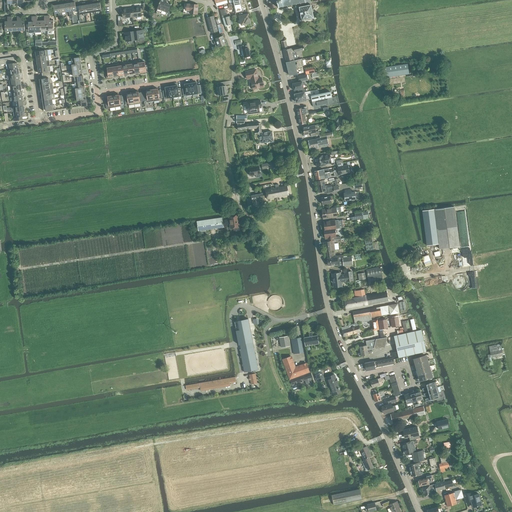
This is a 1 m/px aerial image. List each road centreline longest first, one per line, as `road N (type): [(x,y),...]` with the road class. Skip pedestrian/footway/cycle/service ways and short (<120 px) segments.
road 1 (tertiary): [(261,0),(308,166),(329,315),(358,377)]
road 2 (unclassified): [(252,216),(245,217),(226,154),(232,50),(218,11),(185,0)]
road 3 (track): [(135,448),(342,418),(357,430)]
road 4 (tertiary): [(358,377),(419,511)]
road 5 (track): [(304,316),(291,220),(252,216)]
